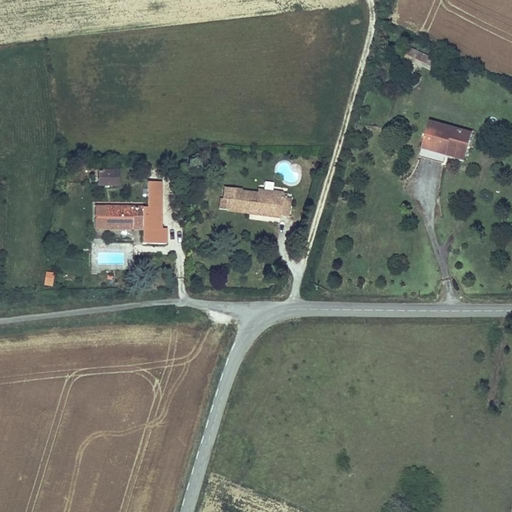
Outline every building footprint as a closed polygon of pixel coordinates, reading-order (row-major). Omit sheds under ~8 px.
[(431,71),(436,60),(411,47),(405,57),(431,71)] [(473,133),(430,121),(422,150),(446,156),(448,152),(466,157),(473,133)] [(466,157),(448,152),(446,156),(465,161),(466,157)] [(119,170),(94,170),(94,188),(119,188),(119,170)] [(264,182),(263,190),(272,191),(273,183),(264,182)] [(143,207),(106,206),(106,231),(132,231),(132,228),(142,229),(142,244),(167,245),(168,229),(162,229),(163,183),(147,183),(147,208),(143,208),(143,207)] [(283,194),(283,193),(258,189),(257,193),(242,191),(242,189),(224,187),(222,199),(220,199),(218,210),(227,211),(227,213),(280,220),(281,217),(290,218),(292,199),(288,198),(288,194),(283,194)] [(106,231),(106,206),(95,206),(94,231),(106,231)] [(52,286),(53,272),(44,272),(43,286),(52,286)]
